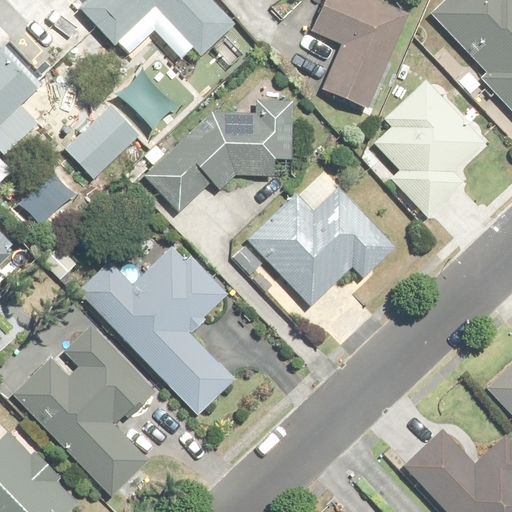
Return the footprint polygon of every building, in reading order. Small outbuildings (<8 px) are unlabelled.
[(230,26),(203,0),(97,0),(77,20),(109,53),(143,20),(189,66),(230,26)] [(320,0),(304,42),(337,55),(322,94),(366,111),(381,73),(404,16),(363,0),(320,0)] [(476,53),(469,59),(511,103),(511,0),(449,0),(437,12),(476,53)] [(0,121),(40,83),(2,44),(0,46),(0,121)] [(189,97),(158,64),(121,99),(153,132),(189,97)] [(469,188),(456,174),(488,145),(429,81),(384,121),(390,127),(373,142),(404,177),(392,188),(426,226),(469,188)] [(253,115),(224,115),(218,109),(205,121),(144,179),(180,217),(217,182),(272,176),(271,164),(286,163),(292,103),(254,107),(253,115)] [(136,137),(109,110),(64,156),(91,183),(136,137)] [(335,189),(306,215),(290,197),(239,243),(301,310),(332,282),(342,292),(389,248),(335,189)] [(0,240),(0,260),(10,251),(0,240)] [(77,268),(56,245),(40,260),(61,283),(77,268)] [(226,385),(186,341),(192,336),(226,305),(171,245),(131,281),(115,263),(76,298),(187,420),(226,385)] [(155,396),(79,326),(54,353),(68,365),(57,377),(33,356),(0,391),(0,396),(102,491),(137,454),(103,422),(116,408),(130,422),(155,396)] [(511,358),(479,386),(511,422),(511,358)] [(66,496),(2,430),(0,431),(0,511),(57,511),(53,508),(66,496)] [(511,511),(511,456),(499,442),(470,469),(437,434),(397,471),(434,511),(511,511)]
